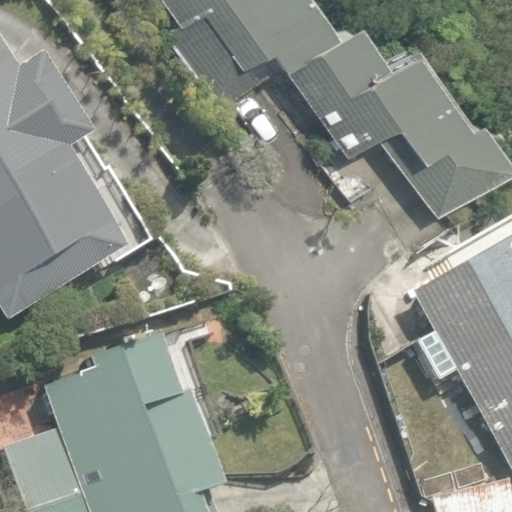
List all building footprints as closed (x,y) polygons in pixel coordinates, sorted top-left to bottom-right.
[(367,131),(424,210),(464,182),(468,188),(508,159),(481,122),(471,129),(417,52),(402,31),(374,52),(371,54),(369,52),(337,8),(332,2),(318,12),(309,0),(159,0),(174,19),(161,28),(179,52),(216,104),(272,63),(337,153),(367,131)] [(0,320),(111,253),(50,155),(73,141),(25,64),(3,77),(0,73),(0,320)] [(403,296),(511,486),(511,271),(496,243),(403,296)] [(45,434),(0,449),(0,464),(15,511),(187,511),(183,499),(207,491),(178,400),(169,403),(148,338),(81,360),(86,378),(33,395),(45,434)] [(431,502),(433,511),(511,511),(511,497),(509,484),(431,502)]
